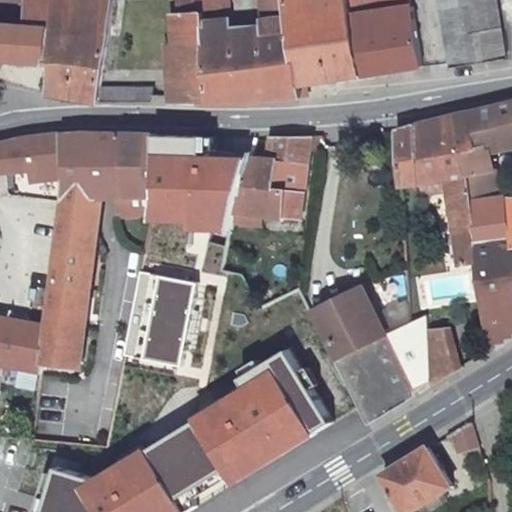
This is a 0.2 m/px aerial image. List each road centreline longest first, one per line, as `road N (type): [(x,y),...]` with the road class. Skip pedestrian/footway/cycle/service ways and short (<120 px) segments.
road 1 (tertiary): [(511,89),(314,115),(58,116),(0,127)]
road 2 (unknown): [(128,118),(130,242),(117,386),(105,403),(84,404)]
road 3 (secondary): [(511,367),(275,511)]
road 4 (unknown): [(323,284),(314,115)]
road 5 (unknown): [(446,407),(428,264)]
